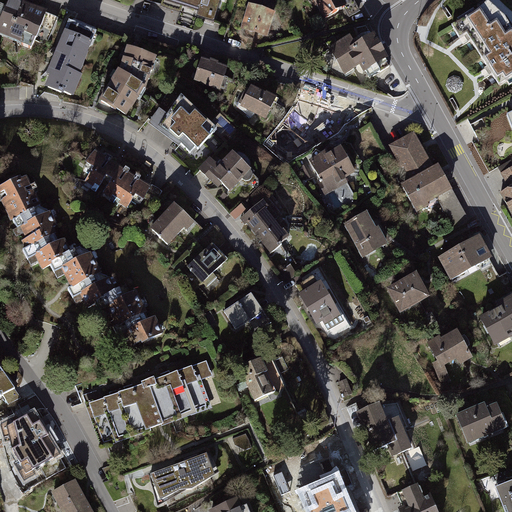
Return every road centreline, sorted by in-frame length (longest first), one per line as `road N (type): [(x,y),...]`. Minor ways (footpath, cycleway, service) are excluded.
road 1 (residential): [(0,112),(55,112),(115,131),(217,216),(287,311),(378,511)]
road 2 (residential): [(75,0),(393,106),(429,102)]
road 3 (residential): [(0,334),(112,511)]
road 4 (tertiary): [(511,254),(429,102)]
